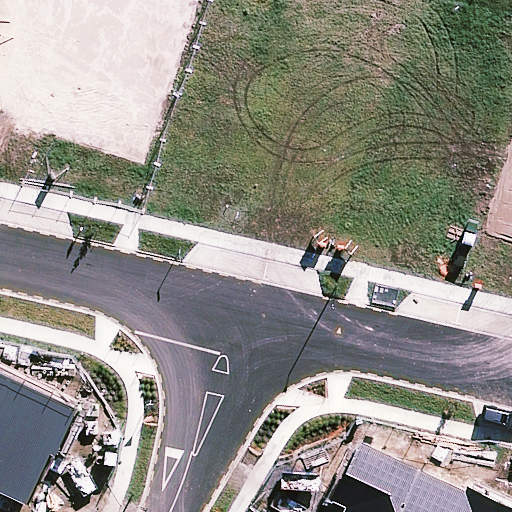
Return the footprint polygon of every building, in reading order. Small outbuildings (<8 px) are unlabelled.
[(182,0),(123,0),(109,39),(79,30),(90,0),(17,0),(0,49),(0,77),(151,125),(186,19),(176,16),(182,0)] [(390,51),(232,0),(214,0),(170,140),(226,158),(235,139),(290,157),(285,175),(340,194),(390,51)] [(511,183),(501,217),(511,220),(511,183)] [(0,475),(32,490),(57,440),(62,442),(85,395),(0,355),(0,475)] [(471,481),(364,431),(336,491),(353,499),(346,511),(511,511),(511,495),(472,477),(471,481)] [(0,511),(29,511),(31,508),(0,492),(0,511)]
